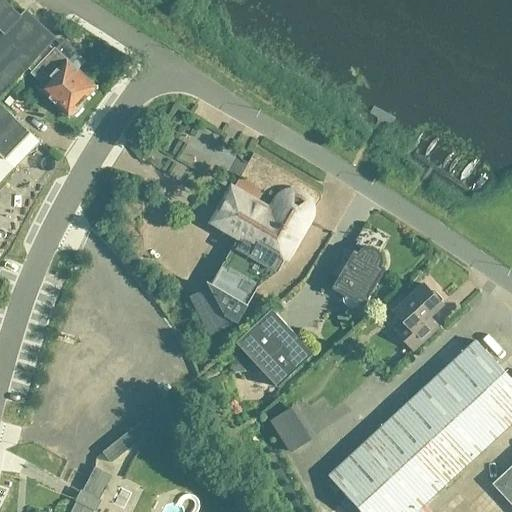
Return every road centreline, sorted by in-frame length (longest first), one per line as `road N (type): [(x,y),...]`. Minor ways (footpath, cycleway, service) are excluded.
road 1 (unclassified): [(511,288),(161,60)]
road 2 (unclassified): [(0,374),(45,244),(161,60)]
